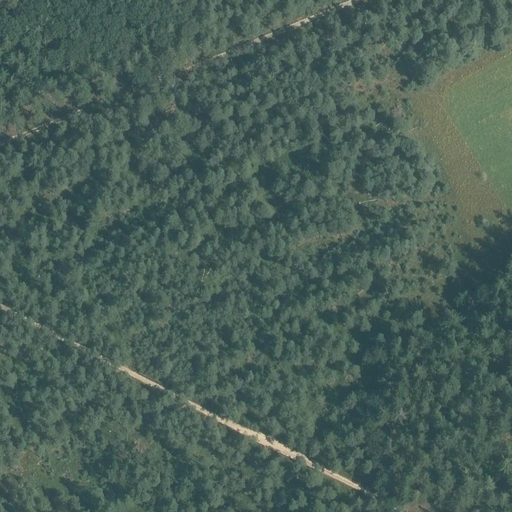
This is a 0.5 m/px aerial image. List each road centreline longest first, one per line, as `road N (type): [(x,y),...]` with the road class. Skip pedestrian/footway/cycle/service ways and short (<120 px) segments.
road 1 (track): [(400,511),(0,308)]
road 2 (track): [(362,0),(0,150)]
